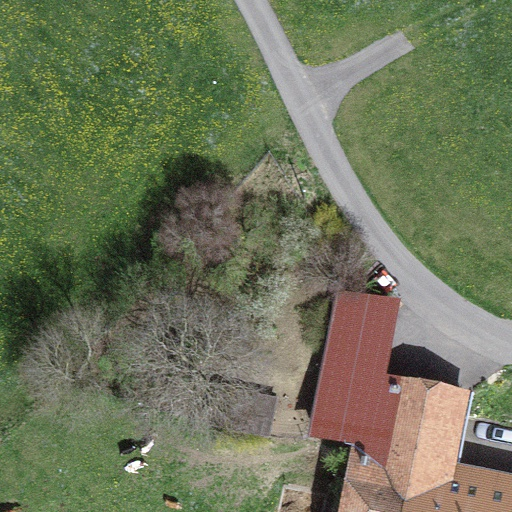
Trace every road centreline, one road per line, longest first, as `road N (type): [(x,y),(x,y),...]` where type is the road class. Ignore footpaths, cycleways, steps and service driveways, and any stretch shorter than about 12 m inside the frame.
road 1 (track): [(257,0),(323,147),(393,272),(434,317),(511,344)]
road 2 (track): [(503,0),(302,100)]
